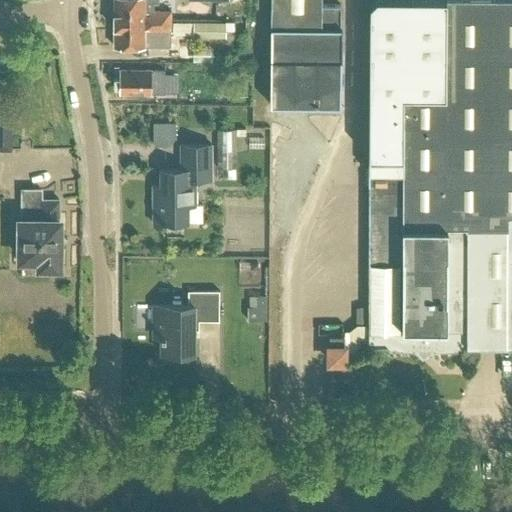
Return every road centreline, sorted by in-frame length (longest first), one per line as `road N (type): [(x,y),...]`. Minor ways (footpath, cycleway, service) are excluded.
road 1 (unknown): [(282,430),(287,241),(350,115),(355,0)]
road 2 (residential): [(102,425),(101,229),(76,10)]
road 3 (unclassified): [(102,425),(511,435)]
